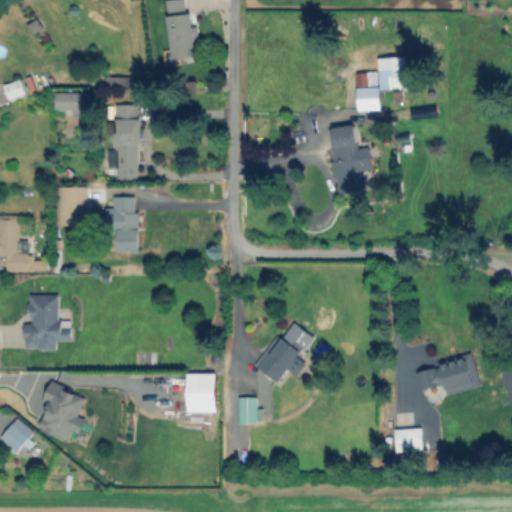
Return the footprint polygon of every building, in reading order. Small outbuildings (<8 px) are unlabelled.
[(178,0),(184,0),(186,14),(191,13),(192,26),(199,25),(201,37),(194,39),(196,55),(174,58),(168,16),(170,16),(168,2),(178,0)] [(410,86),(382,88),(380,59),(408,58),(410,86)] [(382,110),(360,111),(358,73),(380,72),(382,110)] [(126,77),(126,86),(104,85),(104,77),(126,77)] [(26,94),(12,99),(7,85),(21,81),(26,94)] [(89,94),(89,112),(60,112),(60,93),(89,94)] [(141,108),(141,167),(131,167),(131,178),(119,178),(118,162),(122,162),(122,157),(117,157),(117,108),(141,108)] [(432,117),(416,118),(416,110),(431,109),(432,117)] [(366,190),(341,194),(329,129),(354,124),(366,190)] [(90,182),(89,225),(60,225),(60,181),(90,182)] [(138,198),(138,251),(120,251),(120,232),(109,232),(107,211),(115,210),(116,198),(138,198)] [(0,216),(22,217),(21,255),(34,255),(33,261),(47,261),(47,271),(11,270),(11,256),(0,256),(0,216)] [(61,295),(63,327),(70,327),(71,344),(51,345),(51,349),(28,350),(27,322),(33,322),(32,296),(61,295)] [(300,353),(277,382),(257,366),(281,337),(300,353)] [(474,354),(482,386),(450,394),(447,382),(442,383),(443,385),(423,392),(417,373),(436,366),(437,369),(442,368),(440,362),(474,354)] [(192,373),(219,373),(219,409),(192,409),(192,373)] [(88,420),(83,431),(74,427),(69,438),(43,425),(55,402),(48,399),(55,381),(74,389),(73,391),(88,398),(79,416),(88,420)] [(269,387),(269,408),(258,408),(258,424),(230,424),(230,397),(258,397),(258,387),(269,387)] [(32,439),(21,452),(4,437),(15,424),(32,439)] [(424,447),(399,449),(397,431),(422,428),(424,447)]
